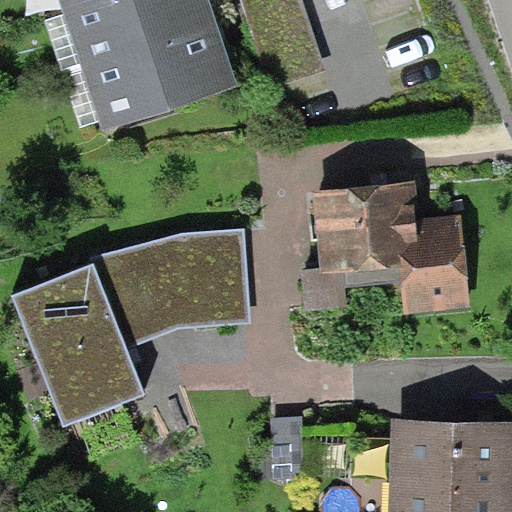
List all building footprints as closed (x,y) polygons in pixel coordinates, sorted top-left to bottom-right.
[(61,0),(66,14),(106,0),(61,0)] [(206,0),(106,0),(66,14),(84,72),(216,28),(206,0)] [(300,0),(240,0),(271,91),(325,72),(300,0)] [(216,28),(84,72),(104,133),(236,89),(216,28)] [(411,183),(317,190),(323,268),(339,267),(340,286),(405,281),(407,309),(466,305),(460,219),(414,222),(411,183)] [(244,231),(182,236),(92,260),(93,271),(126,348),(181,327),(249,324),(244,231)] [(12,305),(66,433),(148,397),(132,361),(126,348),(93,271),(12,305)] [(298,423),(271,424),(273,483),(300,482),(298,423)] [(501,511),(502,428),(402,426),(400,511),(501,511)]
